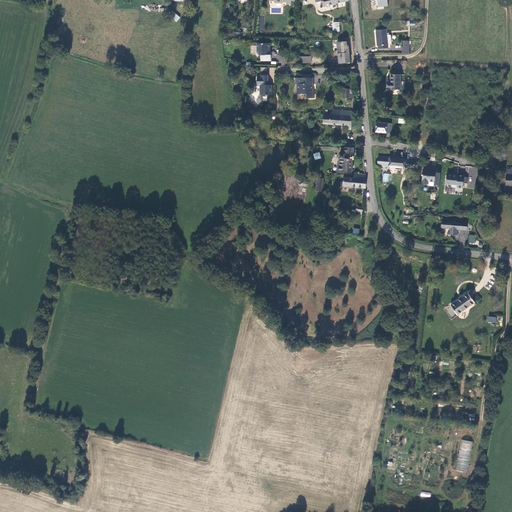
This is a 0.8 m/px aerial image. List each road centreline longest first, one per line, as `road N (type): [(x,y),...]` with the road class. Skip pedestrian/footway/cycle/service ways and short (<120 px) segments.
road 1 (tertiary): [(511,257),(411,244),(378,218),(353,0)]
road 2 (track): [(510,257),(507,322),(460,511)]
